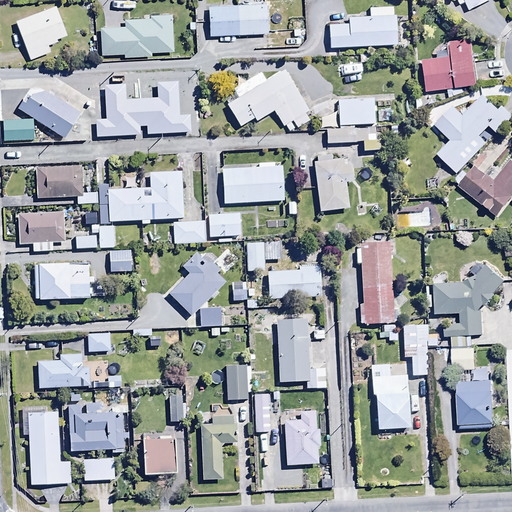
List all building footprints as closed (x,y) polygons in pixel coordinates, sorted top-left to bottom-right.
[(454,0),(458,7),(463,4),(468,14),(492,2),(491,0),(454,0)] [(208,10),(210,40),(269,36),(267,6),(208,10)] [(329,27),(330,51),(396,48),(395,19),(394,19),(393,8),(369,9),(370,19),(348,20),(348,27),(329,27)] [(55,9),(16,24),(30,63),(51,55),(48,48),(57,44),(56,43),(66,39),(55,9)] [(174,55),(171,17),(150,18),(151,22),(124,24),(124,30),(100,32),(101,59),(124,57),(124,61),(151,59),(151,56),(174,55)] [(424,95),(448,92),(449,101),(463,96),(463,91),(476,89),(471,43),(447,46),(449,60),(420,63),(424,95)] [(345,79),(363,71),(359,62),(340,70),(345,79)] [(309,112),(284,72),(265,84),(260,76),(233,93),(239,101),(227,109),(241,131),(254,122),(256,125),(274,114),(284,130),(285,129),(289,135),(297,130),(298,133),(311,125),(304,115),(309,112)] [(81,117),(38,89),(30,101),(27,99),(19,112),(65,142),(81,117)] [(457,176),(511,121),(511,119),(502,110),(499,113),(483,98),(461,119),(453,110),(435,129),(450,144),(438,156),(457,176)] [(373,102),(337,104),(338,130),(340,130),(340,131),(326,132),(326,146),(363,145),(363,163),(380,162),(379,130),(354,131),(354,129),(375,128),(373,102)] [(117,122),(88,123),(88,144),(118,144),(117,122)] [(317,165),(314,165),(319,215),(348,213),(346,186),(352,185),(350,168),(343,168),(342,162),(331,163),(331,157),(316,158),(317,165)] [(493,183),(475,169),(458,190),(497,221),(511,202),(511,165),(509,163),(493,183)] [(80,168),(34,170),(36,202),(76,200),(77,208),(98,207),(97,194),(81,195),(80,168)] [(282,169),(222,172),(224,207),(283,204),(282,169)] [(149,176),(149,191),(107,193),(108,224),(139,223),(139,227),(149,227),(148,223),(183,222),(181,174),(149,176)] [(63,215),(17,216),(18,248),(33,247),(33,254),(52,254),(51,245),(64,244),(63,215)] [(239,217),(208,218),(209,240),(240,239),(239,217)] [(205,224),(173,225),(174,247),(205,245),(205,224)] [(114,227),(91,227),(91,236),(99,236),(99,251),(114,251),(114,227)] [(95,238),(74,238),(74,252),(95,252),(95,238)] [(264,246),(246,246),(247,275),(265,274),(264,246)] [(359,307),(360,326),(392,326),(390,246),(360,246),(360,251),(356,252),(356,266),(361,266),(362,307),(359,307)] [(131,253),(109,254),(110,276),(132,275),(131,253)] [(179,276),(184,281),(169,296),(192,318),(211,298),(214,301),(218,297),(216,295),(225,285),(217,277),(220,273),(211,264),(207,268),(195,256),(182,269),(183,271),(179,276)] [(89,302),(88,268),(69,269),(69,267),(34,268),(34,302),(39,302),(39,303),(89,302)] [(478,278),(476,276),(464,285),(432,287),(432,317),(459,316),(460,328),(445,328),(445,340),(451,340),(471,339),(481,339),(480,312),(495,299),(491,296),(503,283),(488,268),(478,278)] [(299,274),(267,275),(268,302),(321,300),(320,269),(299,269),(299,274)] [(245,292),(232,293),(233,304),(246,304),(245,292)] [(202,319),(187,319),(187,331),(210,331),(210,339),(218,339),(218,329),(220,329),(220,311),(202,311),(202,319)] [(307,322),(276,323),(278,385),(306,385),(306,392),(325,391),(325,371),(308,372),(307,322)] [(427,328),(403,329),(403,360),(412,360),(412,378),(428,378),(427,328)] [(109,336),(87,337),(88,354),(109,354),(109,336)] [(471,339),(451,340),(452,372),(475,371),(474,350),(472,350),(471,339)] [(60,365),(38,365),(39,392),(89,390),(88,370),(81,370),(80,357),(60,358),(60,365)] [(406,366),(371,368),(372,398),(376,398),(377,432),(409,431),(406,366)] [(246,368),(225,368),(226,403),(247,402),(246,368)] [(487,372),(474,373),(475,384),(457,385),(459,433),(494,431),(492,383),(487,384),(487,372)] [(93,384),(93,390),(120,390),(121,380),(107,380),(107,384),(93,384)] [(268,397),(253,397),(255,435),(270,434),(268,397)] [(179,400),(169,400),(169,425),(179,425),(179,400)] [(128,436),(122,436),(122,416),(127,416),(127,410),(111,411),(111,416),(102,416),(102,405),(86,406),(86,416),(81,416),(81,408),(68,408),(69,454),(112,453),(112,456),(122,456),(122,442),(129,442),(128,436)] [(24,438),(27,437),(30,488),(70,486),(69,465),(60,465),(57,414),(46,414),(46,408),(22,409),(24,438)] [(289,425),(284,425),(286,468),(318,467),(317,449),(320,449),(319,432),(316,432),(316,415),(301,416),(301,424),(297,424),(297,415),(289,415),(289,425)] [(212,427),(200,427),(202,484),(222,483),(221,446),(236,446),(235,427),(232,427),(232,418),(212,419),(212,427)] [(160,443),(143,443),(144,478),(177,478),(176,442),(170,442),(170,439),(159,439),(160,443)] [(112,461),(83,462),(84,484),(113,483),(112,461)]
